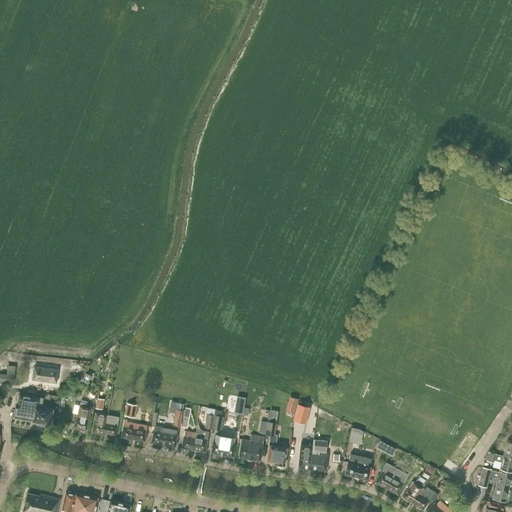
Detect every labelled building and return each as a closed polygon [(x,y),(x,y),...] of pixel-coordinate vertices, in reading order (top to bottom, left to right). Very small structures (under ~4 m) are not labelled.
[(8,365),(7,375),(0,374),(0,375),(0,380),(12,382),(13,376),(14,366),(8,365)] [(34,366),(32,380),(56,383),(58,369),(34,366)] [(86,385),(91,376),(86,373),(80,381),(86,385)] [(52,409),(41,407),(42,399),(37,398),(37,395),(27,393),(26,396),(19,395),(18,396),(19,396),(17,405),(16,404),(14,417),(33,420),(32,422),(42,423),(42,425),(48,426),(48,424),(50,425),(52,409)] [(245,398),(237,396),(234,412),(242,413),(245,398)] [(86,431),(89,415),(91,408),(86,407),(88,400),(81,398),(74,428),(86,431)] [(104,399),(97,398),(95,408),(102,409),(104,399)] [(137,405),(127,403),(125,415),(135,417),(137,405)] [(294,420),(305,422),(309,407),(298,404),(294,420)] [(170,415),(175,416),(173,425),(180,426),(183,410),(176,409),(174,408),(172,408),(170,415)] [(92,432),(104,434),(106,423),(105,423),(107,416),(107,415),(96,412),(92,432)] [(214,415),(207,414),(205,427),(212,429),(214,415)] [(214,415),(212,429),(219,430),(221,416),(214,415)] [(106,423),(104,434),(116,436),(119,418),(107,416),(105,423),(106,423)] [(147,425),(126,422),(127,420),(124,419),(121,437),(144,441),(147,425)] [(271,435),(269,445),(266,461),(275,463),(275,464),(276,464),(277,466),(281,466),(282,465),(284,465),(287,448),(275,446),(276,435),(274,435),(276,423),(267,422),(265,434),(271,435)] [(178,430),(166,428),(154,426),(151,442),(163,445),(175,447),(178,430)] [(351,427),(349,439),(356,440),(358,429),(351,427)] [(196,432),(195,432),(194,437),(195,437),(193,450),(206,452),(209,432),(197,429),(196,432)] [(181,448),(193,450),(195,437),(194,437),(195,432),(184,431),(181,448)] [(234,445),(235,438),(216,434),(215,441),(213,441),(211,453),(233,457),(235,445),(234,445)] [(251,434),(250,440),(242,439),(239,457),(260,460),(263,443),(264,437),(251,434)] [(376,447),(383,451),(387,444),(380,440),(376,447)] [(511,442),(506,441),(503,455),(511,457),(511,442)] [(298,468),(310,469),(312,450),(313,444),(301,442),(300,449),(298,468)] [(312,450),(310,469),(326,470),(328,452),(312,450)] [(511,457),(503,455),(489,452),(486,461),(493,462),(494,460),(501,462),(500,469),(511,471),(511,457)] [(350,454),(348,462),(348,461),(345,474),(367,479),(370,467),(372,459),(350,454)] [(401,470),(392,466),(386,462),(375,482),(397,494),(408,474),(401,470)] [(431,475),(435,468),(429,465),(425,471),(431,475)] [(497,478),(492,498),(505,502),(511,474),(499,471),(499,472),(491,470),(491,469),(483,467),(478,485),(486,487),(489,476),(497,478)] [(402,496),(413,503),(422,487),(427,480),(417,474),(412,481),(402,496)] [(422,487),(413,503),(423,510),(430,498),(434,501),(438,494),(434,492),(426,487),(425,489),(422,487)] [(66,492),(61,509),(60,511),(70,511),(75,494),(72,493),(72,492),(67,491),(66,492)] [(56,511),(60,499),(45,495),(39,494),(39,496),(27,493),(22,511),(56,511)] [(75,493),(75,494),(70,511),(94,511),(98,498),(84,495),(75,493)] [(128,511),(130,505),(110,501),(110,500),(102,499),(98,511),(128,511)] [(433,503),(426,511),(443,511),(447,507),(440,501),(436,505),(433,503)] [(486,508),(485,511),(502,511),(503,511),(502,511),(504,505),(489,501),(487,508),(486,508)]
